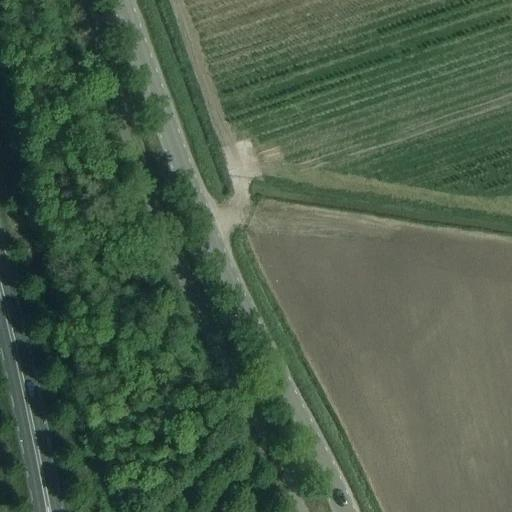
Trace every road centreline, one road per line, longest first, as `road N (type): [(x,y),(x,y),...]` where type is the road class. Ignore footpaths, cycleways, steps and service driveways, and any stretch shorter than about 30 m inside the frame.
road 1 (unclassified): [(347,511),(200,214),(122,0)]
road 2 (primary): [(48,511),(0,290)]
